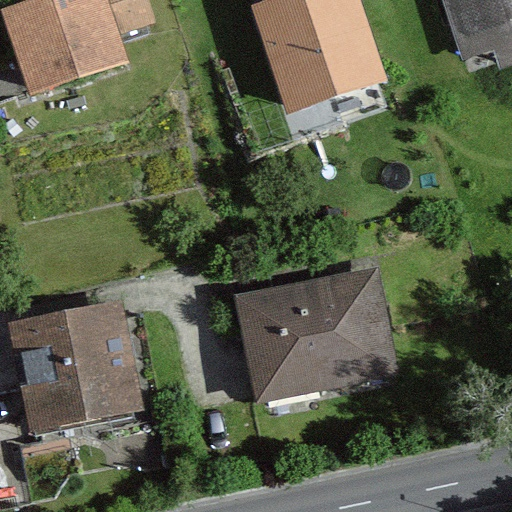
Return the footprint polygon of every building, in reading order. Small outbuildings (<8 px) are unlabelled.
[(36,90),(118,63),(108,33),(147,21),(139,0),(60,0),(11,17),(36,90)] [(379,70),(355,0),(274,0),(258,6),(290,100),(379,70)] [(511,31),(511,0),(444,0),(456,34),(507,17),(511,31)] [(316,378),(318,386),(390,372),(372,283),(300,298),(299,292),(244,303),(261,389),(316,378)] [(38,422),(131,404),(113,317),(21,335),(38,422)]
